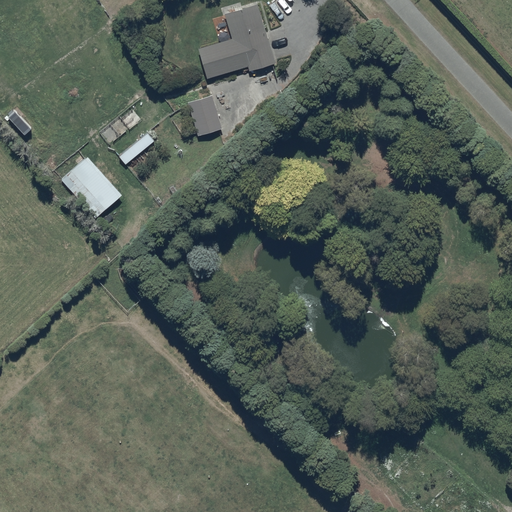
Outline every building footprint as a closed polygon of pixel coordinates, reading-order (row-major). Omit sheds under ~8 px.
[(230,37),(196,47),(205,78),(271,59),(256,2),(223,10),(230,37)] [(220,126),(211,93),(186,100),(195,133),(220,126)] [(142,119),(132,107),(121,117),(130,129),(142,119)] [(151,140),(144,131),(117,153),(124,162),(151,140)] [(119,192),(84,155),(59,177),(94,215),(119,192)]
